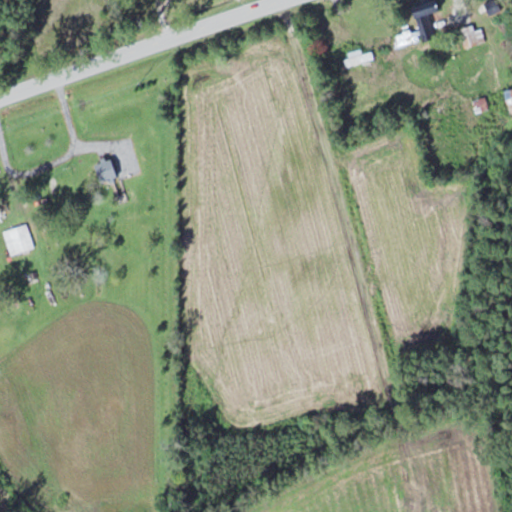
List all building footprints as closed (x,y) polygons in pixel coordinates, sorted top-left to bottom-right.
[(435,0),(414,6),(424,42),(439,38),(432,14),(444,10),(441,0),(435,0)] [(486,42),(481,25),(461,31),(466,48),(486,42)] [(394,36),(398,49),(422,40),(417,27),(394,36)] [(346,66),(375,58),(373,50),(344,58),(346,66)] [(473,100),(475,111),(489,109),(488,97),(473,100)] [(101,181),(118,179),(115,158),(98,160),(101,181)] [(42,187),(49,203),(78,192),(72,176),(42,187)] [(36,247),(26,223),(3,232),(12,256),(36,247)]
